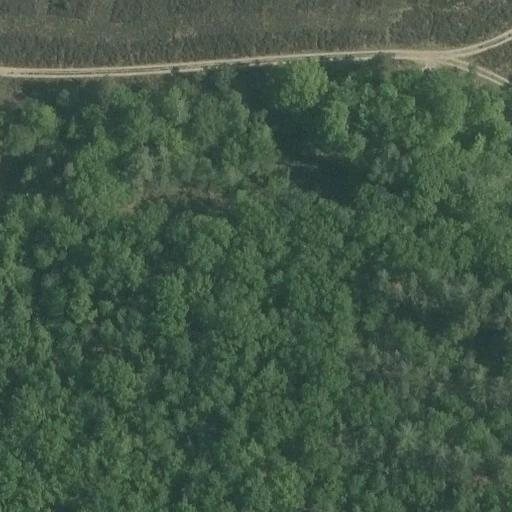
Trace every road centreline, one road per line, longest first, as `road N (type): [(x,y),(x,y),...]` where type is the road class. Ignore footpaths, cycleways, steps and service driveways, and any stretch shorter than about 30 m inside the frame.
road 1 (track): [(511,243),(393,217),(0,205)]
road 2 (track): [(0,71),(439,54)]
road 3 (track): [(300,511),(393,217)]
